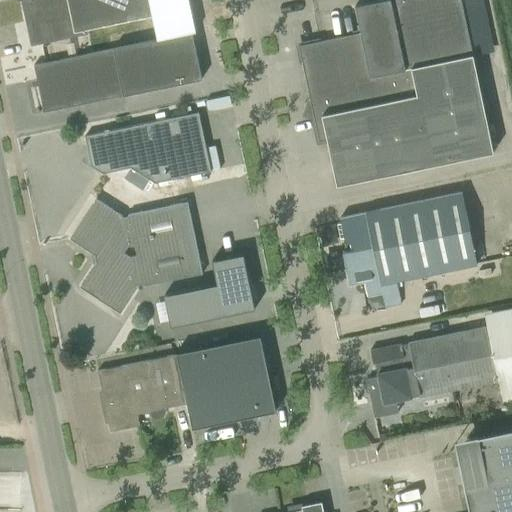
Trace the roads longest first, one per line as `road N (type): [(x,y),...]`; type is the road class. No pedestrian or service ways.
road 1 (unclassified): [(63,502),(295,450),(313,440),(322,420),(239,0)]
road 2 (unclassified): [(63,502),(0,188)]
